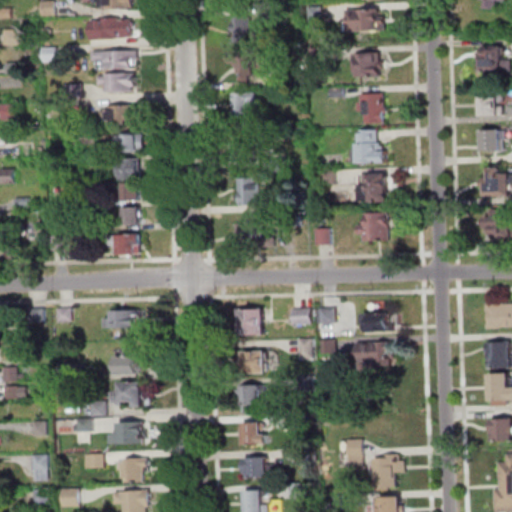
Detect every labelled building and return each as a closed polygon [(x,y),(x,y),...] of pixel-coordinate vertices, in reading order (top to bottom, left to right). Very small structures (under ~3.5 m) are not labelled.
[(107,11),(107,9),(102,9),(102,3),(99,3),(99,0),(137,0),(137,8),(133,8),(133,10),(107,11)] [(234,0),(235,9),(253,9),(252,0),(234,0)] [(488,0),(511,0),(511,1),(501,1),(500,10),(487,9),(488,0)] [(60,16),(45,16),(45,1),(60,1),(60,16)] [(263,8),(278,7),(278,21),(263,22),(263,8)] [(326,22),(312,23),(312,8),(326,8),(326,22)] [(16,19),(1,20),(1,9),(16,9),(16,19)] [(350,11),(384,10),(384,22),(390,22),(390,31),(350,32),(350,11)] [(237,34),(234,34),(234,29),(237,29),(236,15),(254,15),(254,38),(248,38),(248,43),(237,43),(237,34)] [(102,21),(102,19),(122,18),(122,21),(126,20),(126,22),(131,22),(131,20),(136,20),(136,26),(135,27),(135,37),(130,37),(130,38),(118,39),(118,40),(94,41),(94,22),(102,21)] [(25,46),(8,46),(8,31),(25,30),(25,46)] [(314,64),(313,47),(327,47),(328,64),(314,64)] [(61,63),(46,63),(46,48),(61,48),(61,63)] [(487,51),(490,48),(494,48),(496,51),(506,51),(506,61),(511,61),(511,73),(499,73),(499,79),(489,79),(488,73),(485,73),(485,59),(484,59),(483,51),(487,51)] [(106,70),(106,62),(97,62),(96,52),(142,52),(143,61),(137,61),(137,70),(106,70)] [(254,77),(253,77),(253,83),(243,84),(242,69),(239,69),(239,64),(235,64),(235,52),(253,52),(254,77)] [(359,54),(385,54),(385,75),(360,76),(359,54)] [(24,74),(10,74),(10,63),(23,63),(24,74)] [(308,84),(293,85),(293,71),(307,71),(308,84)] [(109,93),(109,85),(102,86),(102,77),(109,77),(109,74),(139,74),(139,87),(136,87),(136,93),(109,93)] [(86,100),(69,100),(69,85),(86,85),(86,100)] [(349,99),(335,99),(334,86),(348,86),(349,99)] [(485,117),(484,88),(496,88),(496,95),(507,95),(507,104),(504,105),(504,107),(507,107),(508,117),(485,117)] [(236,94),(260,94),(260,103),(255,103),(256,117),(255,117),(247,118),(236,118),(236,94)] [(369,112),(362,113),(361,103),(365,103),(365,95),(388,95),(389,124),(369,124),(369,112)] [(5,105),(21,105),(22,119),(6,120),(5,105)] [(111,124),(111,120),(104,120),(103,111),(111,111),(111,107),(137,106),(137,109),(140,109),(140,124),(111,124)] [(247,118),(255,117),(255,120),(270,119),(270,128),(248,128),(247,118)] [(100,144),(85,144),(85,131),(100,131),(100,144)] [(510,132),(510,140),(508,140),(508,151),(506,153),(502,153),(502,152),(499,152),(499,154),(495,155),(495,153),(487,153),(486,132),(510,132)] [(118,138),(123,138),(123,135),(148,135),(148,153),(125,153),(124,150),(118,150),(118,138)] [(21,144),(33,144),(34,157),(21,157),(21,144)] [(237,144),(254,144),(254,152),(260,152),(260,163),(237,163),(237,144)] [(361,165),(361,163),(355,163),(355,150),(361,150),(361,145),(382,144),(382,153),(391,152),(392,164),(361,165)] [(121,160),(143,159),(143,177),(136,181),(122,181),(121,160)] [(285,173),(272,173),(272,159),(285,159),(285,173)] [(488,180),(493,180),(493,169),(505,169),(505,175),(511,175),(511,197),(489,198),(489,189),(488,189),(488,180)] [(18,184),(5,184),(5,170),(18,170),(18,184)] [(340,185),(317,185),(317,171),(340,171),(340,185)] [(393,204),(374,204),(374,202),(366,202),(365,187),(372,187),(372,176),(393,175),(393,204)] [(241,180),(264,179),(265,206),(243,207),(243,202),(241,202),(241,180)] [(144,202),(127,202),(127,185),(144,184),(144,202)] [(85,208),(67,208),(67,197),(84,197),(85,208)] [(33,209),(18,209),(18,199),(33,199),(33,209)] [(273,203),(289,203),(289,213),(273,213),(273,203)] [(145,226),(128,227),(128,223),(125,223),(124,211),(144,210),(145,226)] [(367,243),(367,236),(362,236),(362,226),(370,226),(370,214),(392,214),(392,226),(393,226),(394,243),(367,243)] [(511,238),(503,239),(503,243),(496,244),(495,218),(511,217),(511,238)] [(85,232),(68,232),(68,222),(85,221),(85,232)] [(279,247),(258,248),(258,250),(237,250),(237,226),(257,225),(257,239),(279,239),(279,247)] [(335,246),(320,246),(320,230),(335,230),(335,246)] [(68,236),(69,251),(55,251),(55,237),(68,236)] [(123,257),(123,247),(112,247),(111,236),(145,236),(145,247),(140,247),(140,257),(123,257)] [(511,328),(504,329),(504,330),(491,330),(491,325),(492,325),(492,313),(490,313),(490,305),(507,304),(507,306),(511,306),(511,328)] [(47,323),(32,324),(31,310),(47,309),(47,323)] [(60,309),(75,309),(75,322),(61,323),(60,309)] [(316,325),(296,325),(296,310),(315,309),(316,325)] [(324,310),(340,309),(340,324),(324,325),(324,310)] [(141,318),(142,330),(113,331),(113,330),(108,330),(107,319),(113,319),(113,312),(145,311),(145,318),(141,318)] [(244,338),(243,311),(268,311),(269,337),(244,338)] [(404,314),(404,325),(397,326),(397,334),(373,335),(373,326),(369,326),(369,315),(404,314)] [(317,360),(304,360),(303,340),(316,340),(317,360)] [(324,341),(341,340),(341,354),(324,355),(324,341)] [(389,358),(389,369),(379,369),(379,372),(375,372),(375,373),(362,374),(361,370),(361,343),(397,342),(398,358),(389,358)] [(511,370),(494,371),(493,344),(511,344),(511,370)] [(142,377),(134,377),(134,376),(120,377),(119,358),(128,358),(128,351),(142,351),(142,377)] [(271,375),(248,376),(248,354),(270,353),(271,375)] [(62,380),(62,365),(76,365),(77,380),(62,380)] [(8,369),(22,368),(22,375),(27,375),(27,382),(9,382),(8,369)] [(303,392),(303,377),(319,376),(319,391),(303,392)] [(511,401),(511,402),(511,404),(496,404),(495,377),(511,376),(511,401)] [(149,407),(149,410),(139,410),(139,404),(120,404),(119,393),(124,393),(124,384),(148,383),(149,400),(152,400),(153,407),(149,407)] [(24,400),(9,400),(9,387),(23,387),(24,400)] [(258,407),(258,414),(246,414),(245,388),(265,387),(266,406),(258,407)] [(111,418),(96,418),(95,403),(111,402),(111,418)] [(305,430),(291,430),(290,415),(305,415),(305,430)] [(97,433),(82,433),(78,433),(78,430),(82,429),(82,420),(96,420),(97,433)] [(496,421),(511,420),(511,442),(495,443),(495,428),(496,428),(496,421)] [(52,437),(38,437),(38,423),(52,422),(52,437)] [(117,446),(117,436),(124,436),(124,425),(149,424),(150,445),(117,446)] [(266,436),(272,436),(272,447),(248,448),(248,425),(266,425),(266,436)] [(367,440),(368,467),(353,468),(352,441),(367,440)] [(298,450),(313,449),(313,466),(298,467),(298,450)] [(90,470),(89,456),(109,455),(109,469),(90,470)] [(511,511),(498,511),(498,491),(504,491),(503,464),(511,464),(511,456),(511,455),(511,511)] [(53,456),(53,471),(53,482),(39,482),(38,471),(37,471),(36,456),(53,456)] [(404,462),(410,462),(410,474),(401,474),(402,489),(380,490),(379,460),(394,459),(394,456),(404,456),(404,462)] [(148,473),(148,484),(129,485),(129,472),(122,472),(122,463),(129,463),(128,460),(153,459),(153,473),(148,473)] [(250,474),(246,474),(246,467),(250,467),(249,460),(272,459),(273,479),(252,480),(252,476),(250,476),(250,474)] [(309,499),(294,499),(293,485),(308,484),(309,499)] [(68,508),(68,490),(84,489),(85,507),(68,508)] [(150,492),(150,491),(154,490),(155,509),(151,509),(151,511),(119,511),(119,493),(150,492)] [(39,492),(54,491),(54,511),(40,511),(39,492)] [(250,502),(249,493),(267,492),(268,506),(273,506),(273,511),(250,511),(250,508),(247,508),(247,502),(250,502)] [(345,511),(331,511),(330,497),(345,496),(345,511)] [(384,511),(384,499),(406,498),(406,511),(384,511)]
